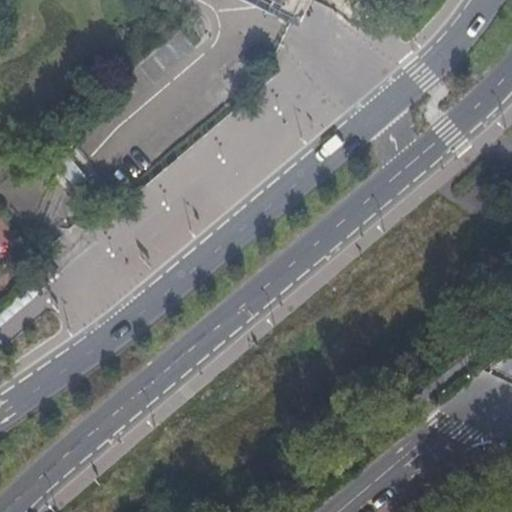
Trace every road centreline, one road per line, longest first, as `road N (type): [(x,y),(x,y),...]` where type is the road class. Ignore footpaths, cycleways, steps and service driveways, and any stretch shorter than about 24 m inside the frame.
road 1 (secondary): [(10,511),(405,171)]
road 2 (secondary): [(376,119),(0,416)]
road 3 (unclassified): [(347,511),(493,391),(511,400)]
road 4 (secondary): [(491,0),(448,54),(376,119)]
road 5 (secondary): [(405,171),(511,71)]
